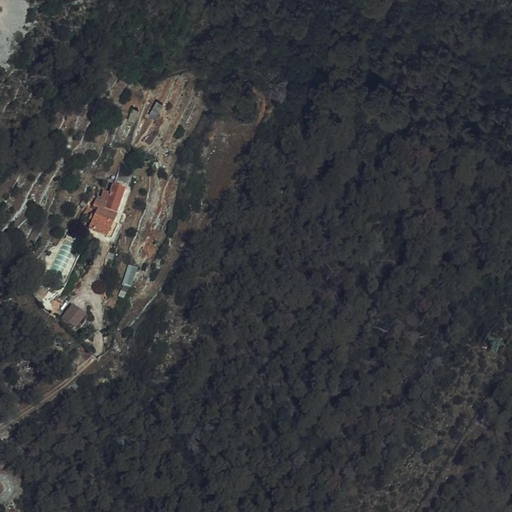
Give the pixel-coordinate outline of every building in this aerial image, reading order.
[(165,106),(157,102),(150,117),(157,121),(165,106)] [(141,112),(134,109),(130,120),(136,123),(141,112)] [(212,119),(204,115),(198,127),(205,131),(212,119)] [(135,167),(124,162),(117,180),(127,185),(135,167)] [(109,203),(98,199),(94,210),(98,212),(90,229),(108,238),(117,220),(127,191),(113,185),(109,203)] [(135,275),(138,267),(130,264),(127,273),(135,275)] [(48,282),(43,278),(33,288),(36,294),(34,296),(41,305),(50,294),(43,288),(48,282)] [(130,290),(125,287),(119,297),(124,300),(130,290)] [(76,328),(87,313),(73,302),(62,316),(76,328)]
